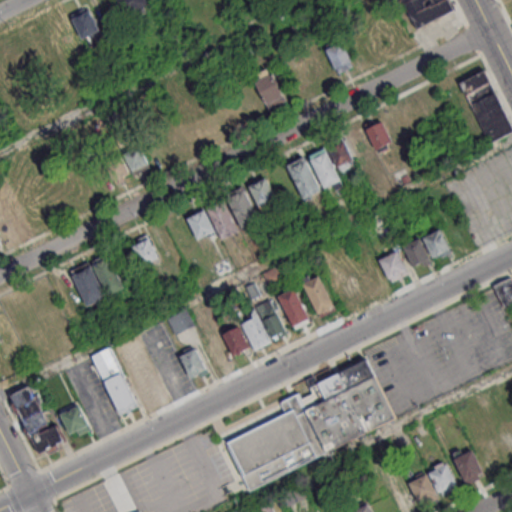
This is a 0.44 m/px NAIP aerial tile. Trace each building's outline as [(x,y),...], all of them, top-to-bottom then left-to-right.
[(119,0),(147,0),(149,4),(126,15),(119,0)] [(416,28),(402,0),(449,0),(454,9),(416,28)] [(72,19),(90,10),(99,28),(81,37),(72,19)] [(326,48),(342,40),(354,65),(338,73),(326,48)] [(323,50),(335,73),(319,81),(308,57),(323,50)] [(269,108),(252,75),(270,66),(286,100),(269,108)] [(485,70),(511,125),(511,130),(489,142),(459,82),(485,70)] [(195,110),(211,102),(223,125),(206,133),(195,110)] [(366,129),(383,120),(393,141),(376,149),(366,129)] [(170,151),(160,132),(176,125),(185,144),(170,151)] [(328,147),(345,139),(353,158),(337,166),(328,147)] [(149,166),(133,173),(124,156),(141,148),(149,166)] [(311,159),(327,151),(341,179),(325,187),(311,159)] [(287,164),(305,155),(321,189),(304,197),(287,164)] [(130,175),(117,181),(109,164),(122,158),(130,175)] [(56,209),(41,179),(58,171),(73,201),(56,209)] [(249,186),(266,177),(278,202),(261,210),(249,186)] [(242,227),(226,195),(243,186),(259,219),(242,227)] [(222,238),(207,207),(224,199),(239,229),(222,238)] [(1,235),(0,233),(0,203),(5,201),(17,227),(1,235)] [(188,218),(206,209),(216,230),(198,239),(188,218)] [(440,228),(450,249),(433,257),(423,237),(440,228)] [(133,245),(149,237),(159,258),(143,266),(133,245)] [(403,245),(420,237),(430,258),(413,266),(403,245)] [(397,250),(408,273),(391,281),(380,258),(397,250)] [(124,287),(109,295),(93,263),(109,256),(124,287)] [(72,274),(92,265),(107,296),(87,305),(72,274)] [(276,265),(282,278),(268,285),(262,272),(276,265)] [(353,272),(362,291),(344,299),(335,280),(353,272)] [(303,283),(319,275),(335,306),(318,314),(303,283)] [(492,286),(511,276),(511,302),(503,307),(492,286)] [(245,285),(255,280),(261,294),(251,299),(245,285)] [(278,295),(295,287),(311,319),(293,327),(278,295)] [(271,299),(287,332),(273,339),(256,306),(271,299)] [(167,318),(184,310),(192,326),(175,335),(167,318)] [(241,323),(258,314),(271,340),(254,349),(241,323)] [(233,361),(215,370),(204,348),(222,339),(233,361)] [(121,413),(92,354),(110,345),(139,404),(121,413)] [(180,355),(196,348),(208,371),(192,379),(180,355)] [(144,405),(129,375),(137,371),(133,362),(141,358),(160,397),(144,405)] [(397,419),(328,452),(303,401),(315,395),(308,382),(316,378),(320,386),(369,361),(397,419)] [(11,394),(30,385),(48,422),(29,431),(11,394)] [(287,415),(282,403),(300,394),(303,401),(328,452),(251,490),(228,443),(287,415)] [(60,413),(80,404),(92,428),(72,438),(60,413)] [(65,440),(40,452),(30,432),(55,420),(65,440)] [(511,460),(511,420),(495,427),(509,461),(511,460)] [(454,459),(473,450),(484,473),(465,481),(454,459)] [(429,472),(448,464),(457,484),(438,493),(429,472)] [(408,482),(428,473),(437,493),(418,502),(408,482)] [(397,511),(389,492),(408,483),(417,504),(400,511),(397,511)] [(257,511),(253,504),(268,497),(275,511),(257,511)] [(350,511),(369,503),(372,511),(350,511)]
